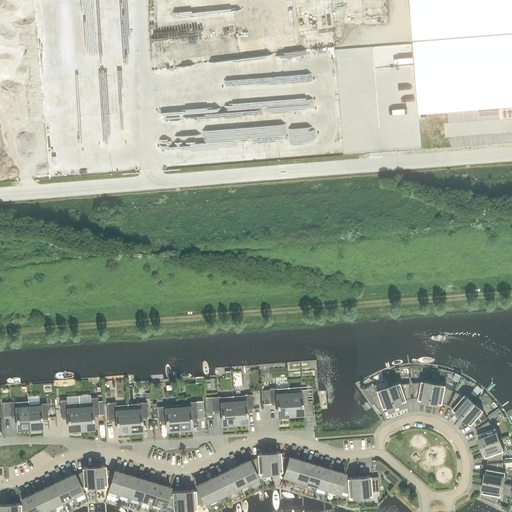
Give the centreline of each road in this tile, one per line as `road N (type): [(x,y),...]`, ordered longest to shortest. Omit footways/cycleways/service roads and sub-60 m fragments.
road 1 (unknown): [(0,335),(511,293)]
road 2 (unclassified): [(0,193),(511,155)]
road 3 (residential): [(381,453),(336,453),(270,438),(173,469),(96,451),(0,483)]
road 4 (unknown): [(146,86),(318,72),(330,168)]
road 5 (unknown): [(46,0),(59,189)]
road 6 (unknown): [(109,0),(119,184)]
road 7 (residential): [(447,496),(462,487),(464,454),(441,424),(408,420),(388,428),(381,453)]
